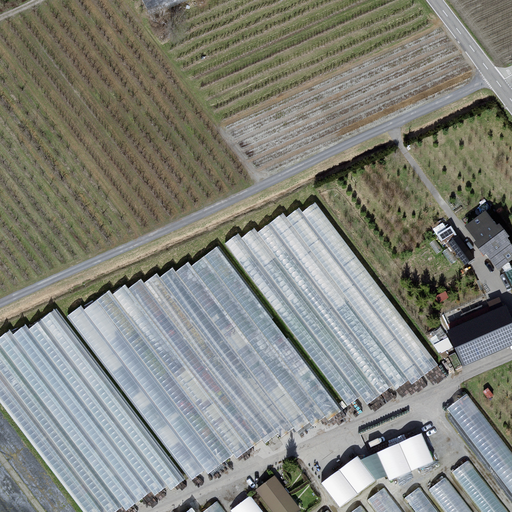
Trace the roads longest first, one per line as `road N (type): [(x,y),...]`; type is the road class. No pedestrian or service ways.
road 1 (track): [(495,80),(0,306)]
road 2 (tertiary): [(433,0),(511,102)]
